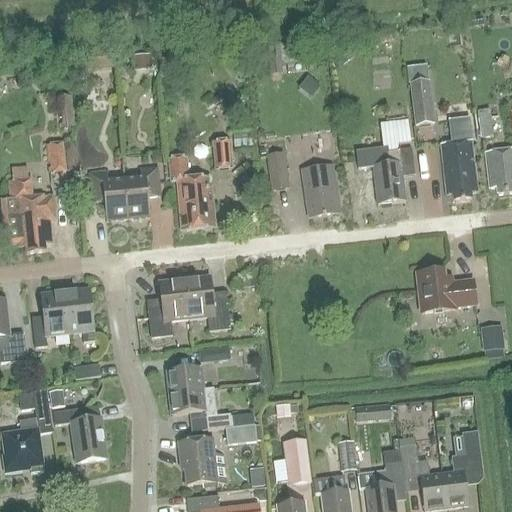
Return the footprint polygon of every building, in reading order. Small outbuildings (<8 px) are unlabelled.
[(470,30),(482,27),(481,19),(468,21),(470,30)] [(292,46),(274,48),(276,67),(294,65),(292,46)] [(343,46),(333,54),(343,67),(353,59),(343,46)] [(190,63),(189,58),(189,49),(169,50),(170,64),(190,63)] [(79,73),(114,70),(112,51),(77,54),(79,73)] [(51,67),(63,65),(62,54),(48,55),(49,64),(51,64),(51,67)] [(132,57),(132,72),(151,72),(150,56),(132,57)] [(429,85),(410,87),(416,129),(435,127),(429,85)] [(74,131),(70,98),(56,100),(59,132),(74,131)] [(479,113),(482,140),(494,139),(490,111),(479,113)] [(451,145),(440,146),(446,198),(452,197),(453,203),(472,201),(471,195),(478,194),(472,142),(469,121),(449,123),(451,145)] [(382,150),(356,153),(358,171),(373,170),(377,207),(405,204),(402,179),(415,177),(411,151),(398,153),(397,147),(411,145),(408,123),(379,126),(382,150)] [(216,172),(232,170),(229,142),(213,144),(216,172)] [(49,175),(69,172),(66,144),(46,146),(49,175)] [(511,151),(485,154),(490,191),(496,190),(497,197),(511,195),(511,151)] [(272,193),(289,190),(284,155),(267,158),(272,193)] [(177,182),(181,233),(215,230),(211,189),(208,189),(207,178),(187,180),(185,157),(167,159),(169,183),(177,182)] [(332,209),(338,208),(332,168),(302,172),(308,213),(314,212),(315,219),(333,216),(332,209)] [(124,182),(128,221),(150,219),(148,199),(160,198),(157,169),(139,171),(140,180),(124,182)] [(128,221),(124,182),(108,183),(107,174),(89,175),(92,205),(104,204),(106,224),(128,221)] [(52,198),(31,199),(29,182),(8,184),(10,203),(0,204),(5,247),(19,246),(19,249),(26,249),(26,256),(45,254),(45,247),(52,246),(50,223),(55,223),(52,198)] [(454,311),(476,308),(473,283),(451,285),(451,280),(444,281),(443,273),(417,276),(421,316),(454,312),(454,311)] [(184,282),(189,323),(208,321),(209,335),(231,332),(227,306),(214,307),(210,279),(184,282)] [(171,325),(189,323),(184,282),(159,285),(162,313),(148,315),(151,341),(173,339),(171,325)] [(65,296),(70,336),(82,335),(83,346),(95,345),(89,293),(65,296)] [(46,339),(70,336),(65,296),(41,298),(43,319),(32,321),(35,351),(47,350),(46,339)] [(4,302),(0,302),(0,362),(0,366),(25,364),(23,337),(7,338),(4,302)] [(502,329),(480,331),(483,354),(504,351),(502,329)] [(229,350),(198,353),(200,366),(230,363),(229,350)] [(75,383),(101,379),(99,367),(74,371),(75,383)] [(169,396),(204,392),(201,370),(166,374),(169,396)] [(207,419),(216,418),(213,391),(169,396),(172,418),(206,414),(207,419)] [(53,436),(46,392),(32,394),(33,396),(19,398),(21,413),(35,411),(36,421),(19,424),(21,434),(1,437),(5,458),(2,458),(5,476),(30,473),(31,476),(44,474),(39,438),(53,436)] [(62,393),(49,395),(51,412),(65,410),(62,393)] [(290,407),(275,408),(276,420),(291,419),(290,407)] [(78,466),(106,461),(100,422),(80,424),(78,412),(53,416),(55,429),(72,426),(78,466)] [(216,418),(207,419),(208,433),(232,430),(230,417),(216,418)] [(225,448),(261,444),(259,428),(224,432),(225,448)] [(442,477),(446,511),(469,509),(466,490),(479,488),(484,482),(478,435),(462,437),(465,455),(462,459),(453,461),(455,476),(442,477)] [(218,490),(217,485),(225,484),(222,456),(214,457),(212,441),(178,445),(181,463),(184,463),(187,489),(201,487),(202,492),(218,490)] [(307,443),(283,446),(289,488),(312,485),(307,443)] [(356,472),(353,444),(338,446),(341,474),(356,472)] [(445,511),(446,511),(442,477),(429,479),(427,467),(418,468),(416,453),(400,455),(405,493),(421,491),(423,511),(445,511)] [(406,503),(405,493),(400,455),(384,458),(386,473),(378,474),(380,490),(367,491),(369,511),(395,511),(395,505),(406,503)] [(265,491),(254,492),(255,504),(266,503),(265,491)] [(350,511),(348,494),(322,497),(323,511),(350,511)] [(219,511),(218,499),(187,502),(187,511),(259,511),(259,509),(226,511),(219,511)]
